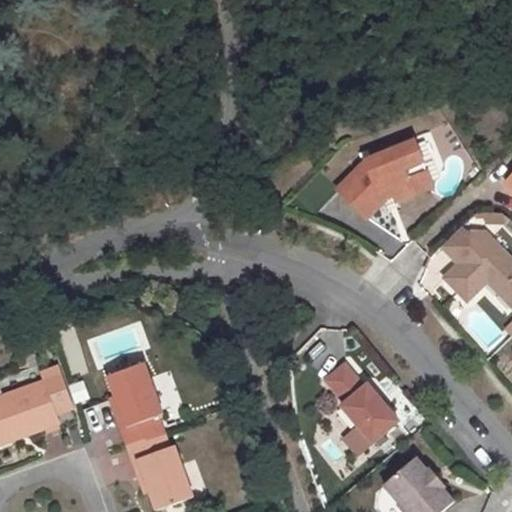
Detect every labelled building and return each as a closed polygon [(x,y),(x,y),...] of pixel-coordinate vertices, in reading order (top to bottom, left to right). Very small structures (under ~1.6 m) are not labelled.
[(418,141),(370,160),(343,187),(371,216),(387,201),(386,196),(398,191),(401,199),(436,185),(418,141)] [(511,259),(485,233),(467,232),(462,227),(443,246),(460,264),(446,278),(468,300),(486,284),(492,278),(511,297),(511,259)] [(486,284),(510,309),(511,307),(511,297),(492,278),(486,284)] [(396,418),(367,383),(363,386),(344,364),(325,380),(345,403),(341,406),(371,440),(396,418)] [(146,365),(110,378),(118,400),(123,413),(117,415),(129,447),(165,434),(160,419),(165,417),(146,365)] [(76,411),(60,368),(42,374),(46,384),(4,399),(0,386),(0,441),(27,431),(30,437),(62,425),(59,417),(76,411)] [(118,400),(112,402),(117,415),(123,413),(118,400)] [(27,431),(0,441),(0,448),(30,437),(27,431)] [(165,434),(129,447),(140,480),(147,477),(152,491),(159,511),(194,499),(176,447),(170,450),(165,434)] [(383,483),(407,511),(439,511),(454,500),(443,487),(445,485),(430,467),(427,470),(415,455),(383,483)] [(147,477),(140,480),(146,494),(152,491),(147,477)]
